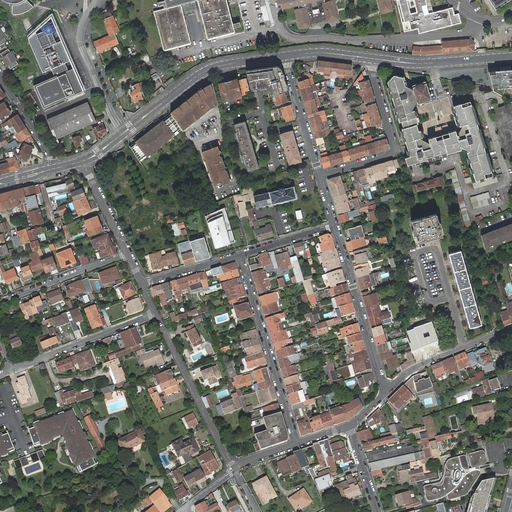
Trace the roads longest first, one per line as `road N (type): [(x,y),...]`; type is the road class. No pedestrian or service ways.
road 1 (tertiary): [(285,55),(206,70),(82,162)]
road 2 (residential): [(297,443),(239,254)]
road 3 (residential): [(319,175),(394,152),(373,58)]
road 4 (residential): [(155,314),(234,469)]
road 5 (residential): [(334,225),(379,373),(393,386)]
road 6 (residential): [(10,370),(155,314)]
road 7 (residential): [(127,253),(0,302)]
road 8 (residential): [(393,386),(422,364),(511,328)]
road 9 (residential): [(285,55),(319,175)]
